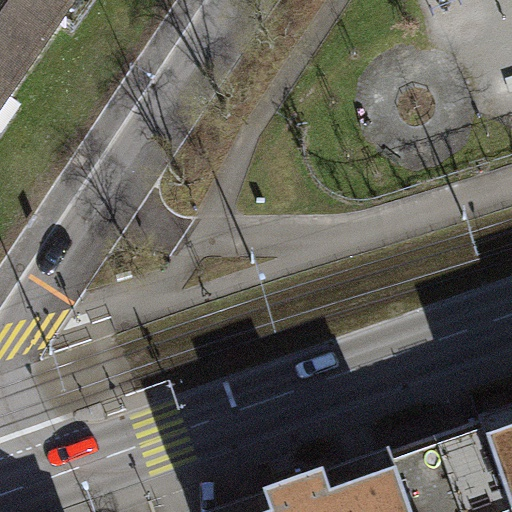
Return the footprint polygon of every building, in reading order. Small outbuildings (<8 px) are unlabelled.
[(0,0),(0,41),(32,63),(75,0),(0,0)] [(0,109),(32,63),(0,41),(0,109)] [(511,511),(511,411),(473,425),(503,511),(511,511)] [(379,458),(397,511),(503,511),(473,425),(379,458)] [(397,511),(379,458),(223,511),(397,511)]
